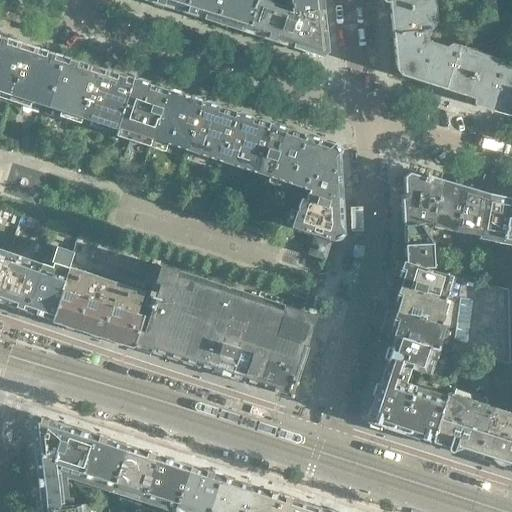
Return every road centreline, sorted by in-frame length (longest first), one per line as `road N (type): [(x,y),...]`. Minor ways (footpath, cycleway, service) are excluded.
road 1 (tertiary): [(0,381),(77,394),(438,511)]
road 2 (tertiary): [(319,444),(0,336)]
road 3 (residential): [(319,444),(369,265),(367,118)]
road 4 (residential): [(367,118),(76,30)]
road 5 (tertiary): [(511,505),(319,444)]
road 6 (residential): [(511,158),(367,118)]
